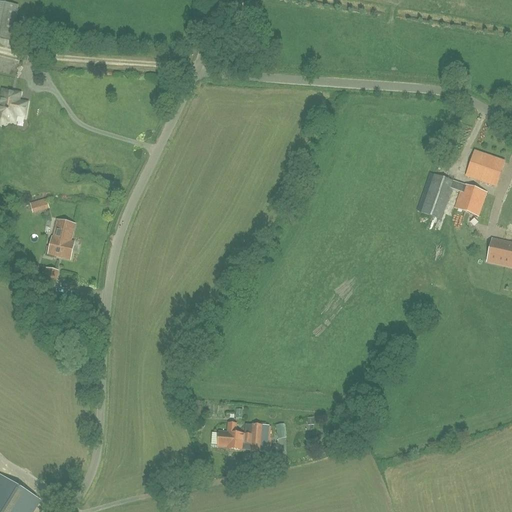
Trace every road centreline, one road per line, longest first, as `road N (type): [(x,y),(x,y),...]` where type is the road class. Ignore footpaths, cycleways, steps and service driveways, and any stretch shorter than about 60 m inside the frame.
road 1 (unclassified): [(67,511),(95,464),(107,293),(123,227),(196,70)]
road 2 (unclassified): [(511,131),(472,103),(435,91),(196,70)]
road 3 (track): [(196,70),(0,50)]
